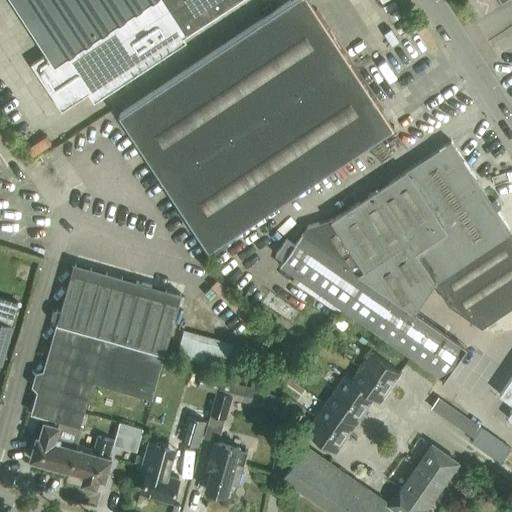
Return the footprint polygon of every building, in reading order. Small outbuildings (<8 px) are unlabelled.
[(12,0),(47,52),(30,63),(61,110),(88,93),(93,102),(186,41),(183,37),(240,0),(12,0)] [(207,248),(392,126),(308,0),(289,0),(118,114),(207,248)] [(306,225),(300,233),(293,243),(284,237),(273,253),(282,259),(279,264),(442,377),(463,346),(413,312),(434,282),(447,302),(481,325),(511,304),(511,235),(495,210),(500,206),(494,197),(490,200),(449,139),(330,218),(306,225)] [(181,293),(75,263),(61,311),(56,309),(53,311),(51,318),(53,322),(57,323),(44,370),(35,371),(31,385),(38,391),(32,413),(59,421),(57,425),(43,421),(38,436),(36,435),(29,458),(69,469),(76,446),(73,446),(92,382),(151,399),(181,293)] [(18,301),(0,295),(0,363),(1,364),(12,325),(11,325),(18,301)] [(228,369),(235,344),(183,330),(177,355),(228,369)] [(360,365),(390,386),(400,371),(370,351),(360,365)] [(379,401),(390,386),(360,365),(351,378),(375,395),(374,397),(379,401)] [(217,389),(220,378),(203,373),(199,385),(217,389)] [(375,395),(351,378),(344,373),(334,388),(365,409),(374,397),(375,395)] [(511,373),(498,393),(506,399),(511,403),(511,408),(506,417),(511,420),(511,373)] [(220,378),(217,389),(233,394),(233,397),(249,401),(253,387),(220,378)] [(356,423),(365,409),(334,388),(324,401),(356,423)] [(225,418),(232,395),(216,390),(209,414),(225,418)] [(473,437),(481,426),(460,412),(459,413),(437,397),(430,407),(473,437)] [(346,437),(356,423),(324,401),(315,415),(346,437)] [(336,451),(346,437),(315,415),(305,430),(336,451)] [(198,447),(207,422),(188,416),(180,441),(198,447)] [(115,443),(136,449),(142,428),(121,422),(115,443)] [(481,426),(473,437),(471,441),(501,462),(511,447),(481,426)] [(76,446),(69,469),(83,473),(81,482),(96,486),(98,477),(104,479),(111,457),(106,455),(110,440),(97,436),(92,451),(76,446)] [(238,482),(247,452),(239,450),(239,448),(214,441),(206,466),(211,467),(204,489),(226,495),(230,480),(238,482)] [(416,466),(441,484),(456,462),(431,444),(416,466)] [(282,477),(309,496),(330,465),(304,446),(282,477)] [(141,468),(146,469),(141,490),(145,491),(144,493),(152,495),(153,493),(172,499),(179,477),(167,474),(173,455),(147,447),(141,468)] [(309,496),(332,511),(337,511),(357,484),(330,465),(309,496)] [(426,506),(441,484),(416,466),(401,488),(429,508),(430,508),(426,506)] [(337,511),(377,511),(384,503),(357,484),(337,511)] [(426,511),(429,508),(401,488),(399,487),(387,504),(397,511),(426,511)] [(384,502),(384,503),(377,511),(397,511),(387,504),(384,502)]
